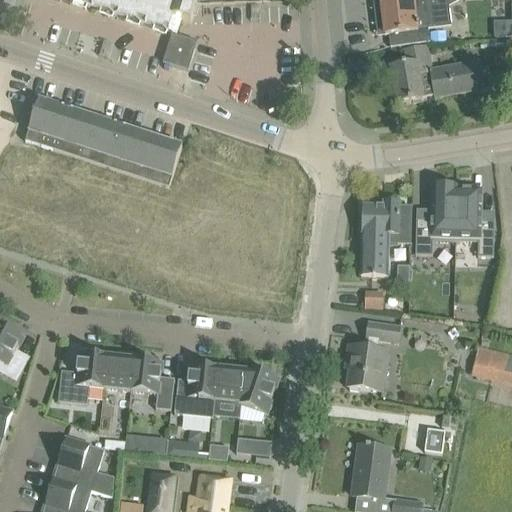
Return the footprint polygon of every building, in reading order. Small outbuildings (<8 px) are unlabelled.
[(60,0),(172,35),(172,33),(178,34),(181,22),(191,25),(197,5),(179,0),(60,0)] [(440,0),(379,0),(385,37),(405,35),(418,32),(441,29),(451,28),(449,8),(440,0)] [(172,33),(172,35),(163,64),(188,72),(197,44),(177,37),(178,34),(172,33)] [(437,99),(433,73),(428,47),(425,47),(405,51),(408,65),(390,68),(397,106),(423,101),(423,100),(435,98),(435,99),(437,99)] [(480,65),(433,73),(437,99),(483,90),(479,71),(480,65)] [(62,109),(42,103),(39,102),(29,132),(25,143),(169,190),(182,149),(125,130),(126,129),(114,126),(83,116),(73,113),(73,112),(62,109)] [(416,221),(415,257),(432,258),(432,244),(455,244),(456,188),(432,187),(431,222),(416,221)] [(456,188),(455,244),(478,245),(477,260),(493,261),(494,225),(480,225),(481,192),(471,191),(471,188),(456,188)] [(388,280),(389,237),(397,237),(397,245),(411,246),(412,209),(399,209),(399,204),(397,204),(396,201),(387,200),(385,204),(383,204),(383,210),(377,210),(377,208),(363,208),(362,237),(361,279),(371,280),(371,281),(377,281),(377,280),(388,280)] [(382,311),(382,298),(366,297),(366,310),(382,311)] [(350,390),(349,392),(359,394),(359,391),(383,395),(389,353),(378,352),(379,343),(398,345),(400,330),(368,325),(366,341),(369,341),(368,350),(349,347),(345,370),(350,371),(347,389),(350,390)] [(23,340),(0,327),(0,372),(16,382),(28,360),(16,353),(23,340)] [(472,378),(511,387),(511,357),(478,349),(472,378)] [(89,389),(104,391),(107,359),(80,356),(77,375),(61,373),(60,389),(58,404),(59,404),(87,407),(89,389)] [(107,359),(104,391),(131,394),(134,362),(107,359)] [(134,362),(131,394),(158,396),(156,411),(171,413),(175,381),(160,380),(162,365),(134,362)] [(215,402),(218,371),(190,368),(189,383),(178,382),(175,416),(213,420),(215,402)] [(218,371),(215,402),(242,405),(245,373),(218,371)] [(253,374),(245,373),(242,405),(241,407),(266,416),(279,380),(253,371),(253,374)] [(0,450),(12,413),(0,409),(0,450)] [(442,429),(456,431),(458,420),(443,418),(442,429)] [(424,454),(442,457),(445,435),(428,432),(424,454)] [(199,458),(201,446),(129,435),(127,447),(199,458)] [(113,497),(114,480),(97,475),(104,453),(66,441),(53,481),(92,493),(92,491),(113,497)] [(237,456),(269,459),(270,452),(251,450),(252,443),(238,442),(237,456)] [(113,444),(112,451),(124,452),(124,445),(113,444)] [(210,447),(209,458),(208,462),(227,464),(228,460),(229,449),(210,447)] [(375,502),(382,503),(383,500),(389,452),(370,449),(371,448),(366,447),(366,449),(360,448),(353,498),(375,502)] [(421,460),(419,470),(430,472),(431,461),(421,460)] [(146,511),(169,511),(174,480),(152,477),(146,511)] [(226,511),(231,481),(211,478),(199,477),(196,498),(188,497),(186,511),(226,511)] [(53,481),(43,511),(86,511),(92,493),(53,481)] [(421,511),(422,506),(383,500),(382,503),(375,502),(373,511),(421,511)]
